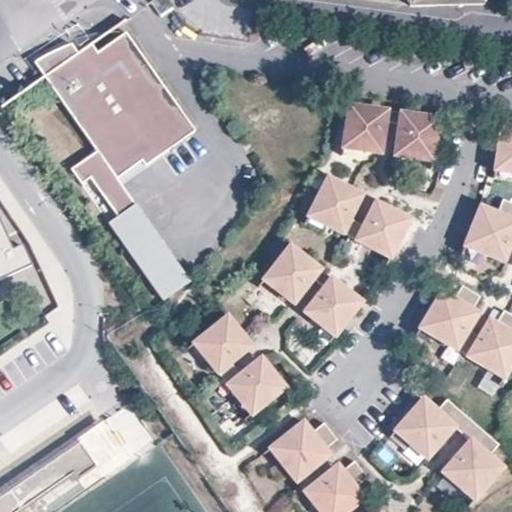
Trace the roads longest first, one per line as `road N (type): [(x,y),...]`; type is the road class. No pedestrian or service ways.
road 1 (residential): [(0,153),(77,261),(87,320),(74,368),(0,419)]
road 2 (unknown): [(162,51),(222,136),(215,185),(176,232)]
